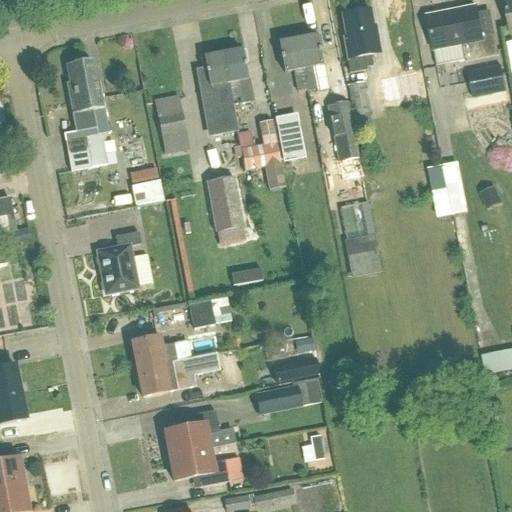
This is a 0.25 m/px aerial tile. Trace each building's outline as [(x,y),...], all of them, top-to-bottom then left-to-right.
[(483,38),(477,9),(427,19),(434,53),(463,47),(466,64),(499,58),(494,36),(483,38)] [(373,29),(370,13),(341,18),(345,40),(343,41),(349,75),(366,72),(365,69),(372,67),(371,58),(380,56),(375,29),(373,29)] [(297,41),(307,93),(326,90),(316,38),(297,41)] [(297,95),(307,93),(297,41),(279,45),(285,75),(288,74),(290,83),(294,82),(297,95)] [(241,53),(223,57),(232,108),(253,104),(249,83),(247,83),(244,70),(245,70),(245,66),(247,66),(244,54),(241,54),(241,53)] [(237,134),(232,108),(223,57),(223,56),(201,60),(203,73),(196,75),(201,100),(208,99),(215,138),(237,134)] [(73,116),(72,116),(75,134),(77,141),(65,143),(71,174),(92,171),(105,168),(100,137),(108,136),(104,112),(103,111),(98,81),(94,81),(91,64),(67,69),(70,87),(68,87),(73,116)] [(468,75),(473,100),(506,94),(502,69),(468,75)] [(420,99),(416,76),(381,82),(385,105),(420,99)] [(351,118),(353,118),(369,116),(364,84),(346,87),(351,118)] [(348,104),(326,108),(332,144),(336,165),(358,161),(354,140),(348,104)] [(273,121),(281,166),(303,162),(295,117),(273,121)] [(183,133),(181,118),(158,121),(161,137),(183,133)] [(133,166),(144,165),(141,139),(130,141),(133,166)] [(240,152),(244,174),(264,170),(268,193),(283,190),(279,165),(275,145),(240,152)] [(457,162),(426,169),(438,219),(468,212),(457,162)] [(130,186),(135,207),(163,201),(158,180),(130,186)] [(207,185),(217,235),(243,230),(233,180),(207,185)] [(25,231),(8,235),(11,248),(28,244),(25,231)] [(106,297),(137,291),(129,250),(141,247),(139,235),(115,240),(117,252),(98,255),(106,297)] [(372,238),(343,244),(350,281),(379,275),(372,238)] [(259,272),(229,277),(231,289),(261,284),(259,272)] [(215,328),(210,304),(188,308),(193,332),(215,328)] [(137,372),(175,365),(173,356),(163,358),(159,340),(132,345),(137,372)] [(511,351),(481,357),(485,376),(511,371),(511,351)] [(220,373),(216,357),(175,365),(137,372),(143,400),(170,395),(196,389),(194,378),(220,373)] [(276,386),(307,379),(304,364),(273,370),(276,386)] [(0,398),(20,395),(14,367),(0,370),(0,398)] [(295,388),(296,390),(300,409),(322,405),(318,383),(295,388)] [(300,410),(300,409),(296,390),(257,398),(261,417),(300,410)] [(0,398),(0,427),(26,422),(25,422),(20,395),(0,398)] [(169,460),(210,452),(207,437),(219,435),(215,414),(186,419),(188,430),(164,435),(169,460)] [(310,440),(312,452),(321,450),(319,439),(310,440)] [(210,452),(169,460),(174,484),(197,480),(199,491),(229,485),(225,464),(213,466),(210,452)] [(0,492),(24,488),(19,461),(0,464),(0,492)] [(28,511),(24,488),(0,492),(0,511),(28,511)] [(253,509),(292,501),(290,492),(251,500),(253,509)] [(224,511),(240,511),(249,511),(246,498),(223,502),(224,511)]
